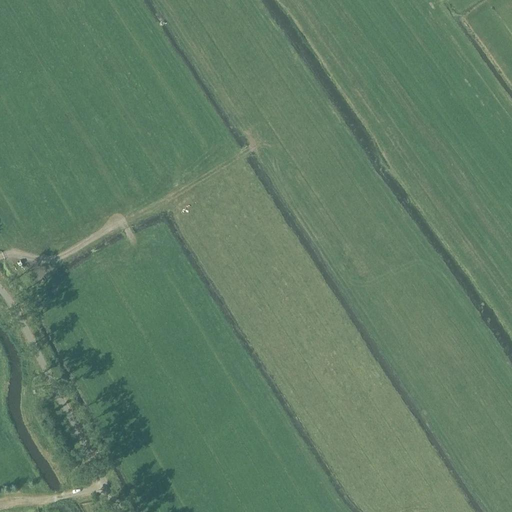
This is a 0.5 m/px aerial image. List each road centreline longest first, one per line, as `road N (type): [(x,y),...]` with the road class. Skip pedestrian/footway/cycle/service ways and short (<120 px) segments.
road 1 (unclassified): [(121,511),(0,292)]
road 2 (track): [(294,174),(253,149),(120,222)]
road 3 (track): [(129,236),(120,222),(53,260),(0,258)]
